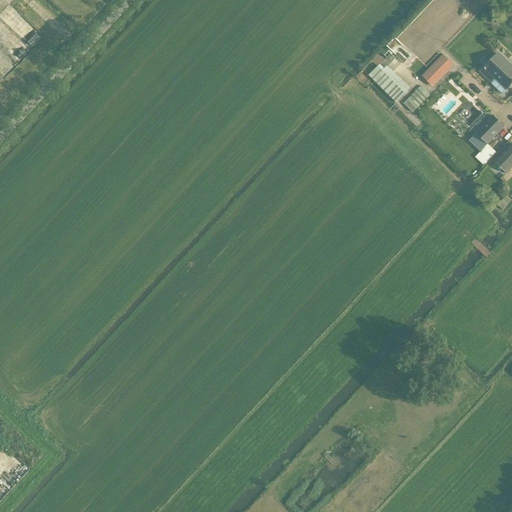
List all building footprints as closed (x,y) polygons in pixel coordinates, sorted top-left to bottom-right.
[(511,67),(498,54),(481,72),(492,82),(495,80),(506,90),(511,84),(511,67)] [(443,55),(422,76),(433,87),(454,66),(443,55)] [(380,64),(369,76),(396,103),(408,92),(380,64)] [(421,86),(404,104),(413,113),(430,95),(421,86)] [(476,134),(469,141),(481,152),(476,158),(484,166),(496,153),(488,146),(505,127),(492,115),(475,133),(476,134)] [(511,143),(511,144),(495,162),(507,174),(511,168),(511,143)] [(511,202),(506,197),(498,207),(503,211),(511,202)]
